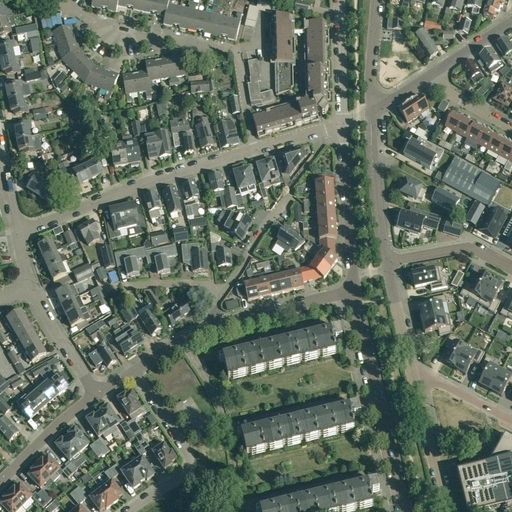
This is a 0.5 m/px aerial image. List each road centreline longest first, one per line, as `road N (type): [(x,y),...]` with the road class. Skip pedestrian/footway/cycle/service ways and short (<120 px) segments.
road 1 (residential): [(252,150),(235,49),(126,35),(53,0)]
road 2 (residential): [(17,234),(252,150)]
road 3 (residential): [(353,291),(406,511)]
road 4 (residential): [(127,511),(185,474),(190,462),(133,371)]
road 5 (residential): [(340,126),(353,291)]
road 6 (residential): [(384,259),(369,114)]
road 7 (unclassified): [(213,324),(353,291)]
road 8 (residential): [(511,270),(465,246),(384,259)]
road 9 (residential): [(416,385),(384,259)]
road 10 (residential): [(221,297),(292,192)]
road 11 (unclassified): [(0,483),(92,396)]
road 12 (residential): [(338,0),(340,126)]
road 13 (residential): [(221,297),(206,283),(102,290)]
road 14 (residential): [(92,396),(33,290)]
